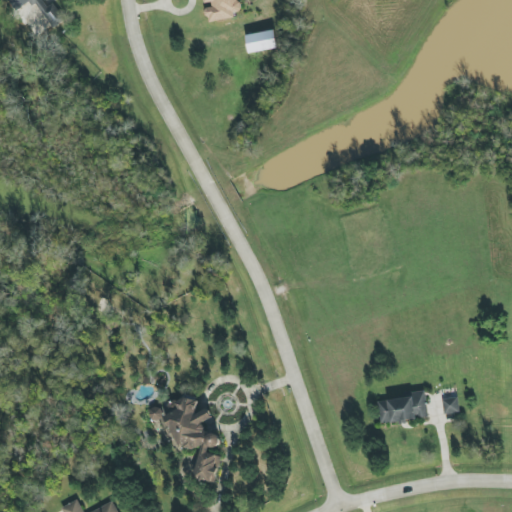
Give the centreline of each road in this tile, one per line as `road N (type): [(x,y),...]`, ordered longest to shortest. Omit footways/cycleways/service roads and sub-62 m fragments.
road 1 (residential): [(128,0),(148,80),(263,292),(339,504)]
road 2 (residential): [(511,480),(418,488),(322,511)]
